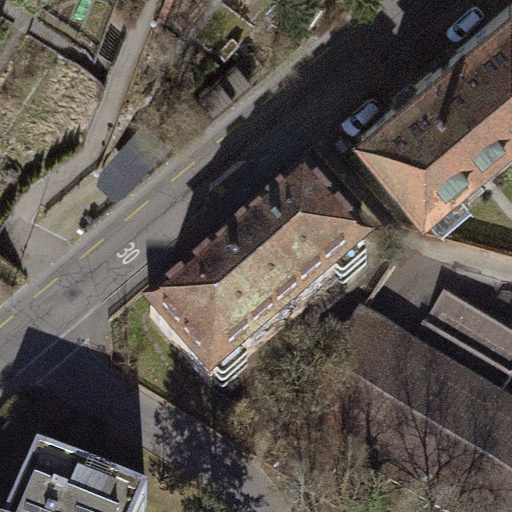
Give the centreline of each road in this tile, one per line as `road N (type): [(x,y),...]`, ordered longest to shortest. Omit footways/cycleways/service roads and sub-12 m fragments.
road 1 (residential): [(57,310),(424,0)]
road 2 (residential): [(57,310),(68,374),(256,487),(261,511)]
